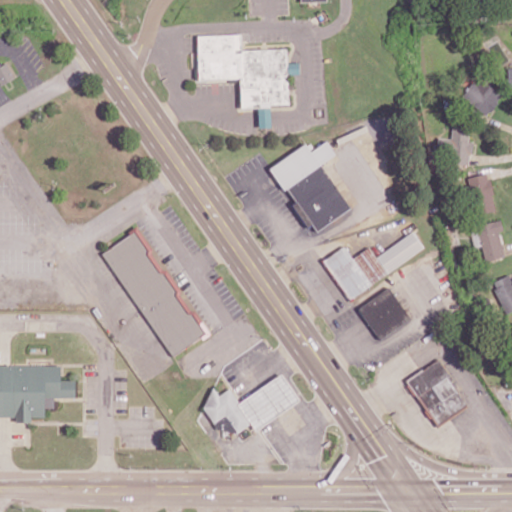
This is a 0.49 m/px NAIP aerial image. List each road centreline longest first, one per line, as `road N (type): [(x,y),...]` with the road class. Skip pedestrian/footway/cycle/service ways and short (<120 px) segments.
road 1 (primary): [(420,511),(65,0)]
road 2 (secondary): [(189,492),(406,492)]
road 3 (secondary): [(0,491),(189,492)]
